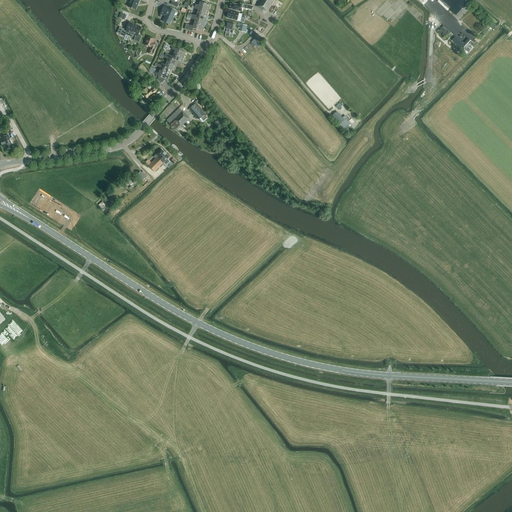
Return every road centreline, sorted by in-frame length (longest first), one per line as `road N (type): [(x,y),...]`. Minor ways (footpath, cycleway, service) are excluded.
road 1 (primary): [(511,382),(354,372),(272,354),(209,329),(32,220)]
road 2 (tertiary): [(0,164),(122,144),(209,46)]
